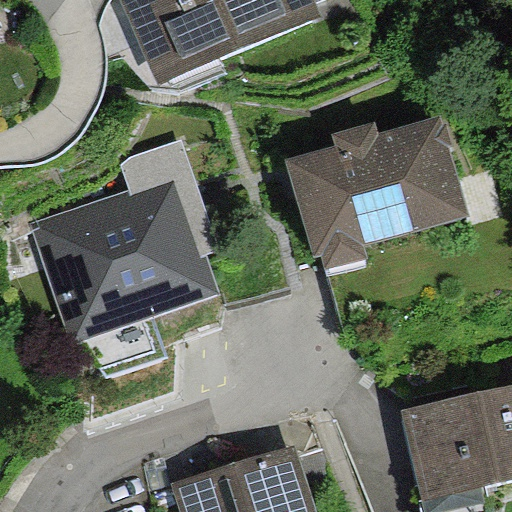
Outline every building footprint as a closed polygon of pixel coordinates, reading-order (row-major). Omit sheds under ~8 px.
[(344,0),(134,0),(171,85),(348,9),(344,0)] [(335,146),(286,159),(313,260),(471,217),(443,116),(379,134),(376,123),(332,135),(335,146)] [(211,237),(180,137),(119,156),(130,193),(32,223),(66,332),(77,329),(93,378),(164,357),(148,307),(212,287),(198,241),(211,237)] [(511,387),(402,409),(422,511),(429,511),(485,501),(482,486),(511,479),(511,387)] [(315,511),(296,449),(171,487),(179,511),(315,511)]
